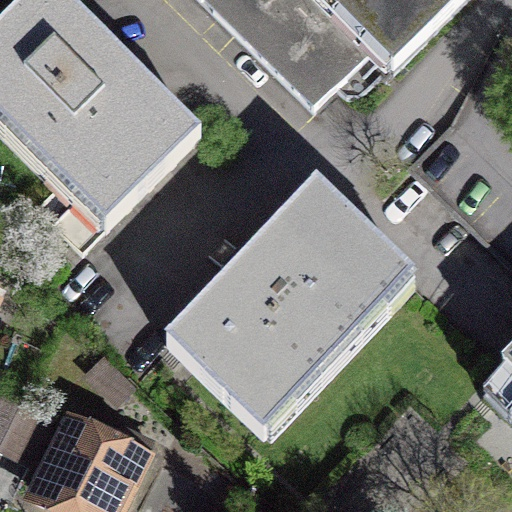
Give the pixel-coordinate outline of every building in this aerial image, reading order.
[(197,0),(319,120),(368,70),(388,89),(474,0),(197,0)] [(0,59),(0,145),(104,250),(201,154),(54,6),(0,59)] [(317,213),(172,364),(272,460),(417,309),(317,213)] [(0,394),(0,446),(21,406),(0,394)] [(50,420),(21,406),(0,446),(0,456),(25,469),(50,420)] [(69,428),(34,505),(49,511),(121,511),(144,463),(69,428)]
